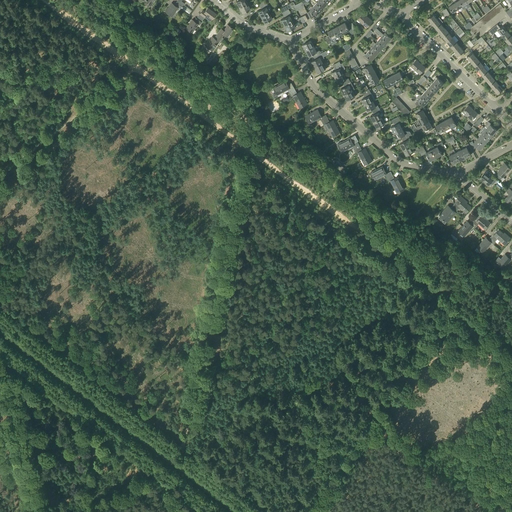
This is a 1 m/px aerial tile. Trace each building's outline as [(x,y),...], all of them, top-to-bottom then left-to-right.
[(463,6),(459,1),(454,4),(457,10),(463,6)] [(182,6),(176,2),(174,5),(171,3),(165,12),(172,16),(177,9),(179,10),(181,9),(182,7),(182,6)] [(323,8),(317,2),(313,7),(319,12),(323,8)] [(247,3),(239,7),(242,13),(250,9),(247,3)] [(266,3),(260,7),(261,10),(258,11),(261,17),(269,13),(266,7),(268,6),(266,3)] [(457,10),(454,4),(449,7),(452,13),(457,10)] [(488,12),(484,7),(482,4),(480,6),(486,13),(488,12)] [(319,12),(313,7),(308,12),(307,13),(310,19),(314,17),(315,17),(319,12)] [(204,12),(202,10),(199,14),(204,17),(206,15),(212,19),(216,14),(208,8),(204,12)] [(284,26),(292,21),(289,16),(291,15),(288,9),(282,13),(285,18),(281,20),(284,26)] [(272,19),(269,13),(261,17),(264,23),(272,19)] [(362,23),(368,17),(363,13),(358,19),(362,23)] [(431,24),(437,19),(433,14),(427,19),(431,24)] [(372,21),(368,17),(362,23),(367,27),(372,21)] [(201,22),(196,18),(194,21),(192,20),(186,28),(192,33),(198,24),(199,25),(201,22)] [(441,24),(437,19),(431,24),(435,28),(441,24)] [(295,27),(292,21),(284,26),(287,31),(295,27)] [(345,23),(339,26),(343,34),(349,31),(351,35),(355,33),(353,31),(350,24),(346,26),(345,23)] [(378,26),(376,23),(372,28),(381,37),(388,42),(392,38),(385,32),(383,34),(377,28),(378,26)] [(441,24),(435,28),(439,33),(444,28),(441,24)] [(221,29),(217,34),(221,37),(224,34),(227,37),(233,29),(227,25),(223,31),(221,29)] [(343,34),(339,26),(334,29),(338,37),(343,34)] [(501,35),(506,31),(502,26),(497,30),(501,35)] [(448,33),(444,28),(439,33),(443,37),(448,33)] [(338,37),(334,29),(328,32),(330,35),(327,36),(330,43),(331,43),(332,45),(337,42),(335,38),(338,37)] [(506,31),(501,35),(505,40),(510,35),(506,31)] [(448,33),(443,37),(447,42),(452,38),(448,33)] [(221,37),(217,34),(214,38),(212,36),(205,46),(211,51),(218,41),(220,43),(223,38),(221,37)] [(388,42),(381,37),(377,41),(384,47),(388,42)] [(456,42),(452,38),(447,42),(451,47),(456,42)] [(306,51),(314,46),(311,40),(302,45),(306,51)] [(384,47),(377,41),(375,43),(373,41),(371,44),(373,46),(380,51),(384,47)] [(456,42),(451,47),(454,51),(460,47),(456,42)] [(317,52),(314,46),(306,51),(309,57),(312,55),(314,57),(320,53),(319,51),(317,52)] [(380,51),(373,46),(369,50),(376,56),(380,51)] [(460,47),(454,51),(458,56),(464,52),(460,47)] [(376,56),(369,50),(365,55),(363,57),(367,61),(370,59),(372,60),(376,56)] [(471,61),(476,57),(472,52),(467,57),(471,61)] [(314,57),(315,60),(312,61),(315,67),(323,63),(320,57),(322,56),(320,53),(314,57)] [(476,57),(471,61),(475,66),(480,62),(476,57)] [(415,70),(421,64),(416,60),(411,66),(415,70)] [(480,62),(475,66),(478,71),(484,66),(480,62)] [(323,63),(315,67),(318,73),(326,69),(323,63)] [(334,68),(336,70),(332,72),(335,78),(343,74),(342,71),(345,69),(343,63),(341,64),(334,68)] [(366,74),(374,70),(371,64),(363,69),(366,74)] [(421,64),(415,70),(420,74),(425,68),(421,64)] [(484,66),(478,71),(482,75),(488,71),(484,66)] [(377,75),(374,70),(366,74),(369,79),(377,75)] [(488,71),(482,75),(486,80),(491,75),(488,71)] [(400,72),(394,74),(398,81),(403,79),(402,76),(400,72)] [(343,74),(335,78),(338,84),(342,82),(343,84),(349,81),(348,78),(346,79),(343,74)] [(394,74),(389,77),(393,84),(398,81),(394,74)] [(377,75),(369,79),(372,84),(379,80),(377,75)] [(491,75),(486,80),(490,84),(495,80),(491,75)] [(393,84),(389,77),(383,80),(387,87),(390,86),(391,88),(394,87),(393,84)] [(433,82),(439,88),(443,83),(437,78),(433,82)] [(495,80),(490,84),(493,89),(499,85),(495,80)] [(289,93),(295,90),(291,83),(287,85),(285,81),(273,88),(277,95),(287,90),(289,93)] [(343,84),(344,87),(345,87),(341,89),(344,94),(352,90),(349,85),(351,84),(349,81),(343,84)] [(439,88),(433,82),(429,87),(435,92),(439,88)] [(503,89),(499,85),(493,89),(497,94),(503,89)] [(429,87),(425,91),(431,97),(435,92),(429,87)] [(297,94),(295,90),(289,93),(291,97),(293,96),(300,108),(307,104),(300,92),(297,94)] [(355,96),(352,90),(344,94),(347,100),(355,96)] [(425,91),(421,96),(428,101),(431,97),(425,91)] [(364,95),(365,97),(365,98),(362,100),(365,105),(373,101),(370,96),(372,95),(370,92),(364,95)] [(428,101),(421,96),(419,94),(415,99),(417,101),(415,103),(420,107),(421,105),(422,106),(423,105),(424,106),(428,101)] [(373,101),(365,105),(368,111),(371,109),(373,112),(379,108),(378,106),(376,107),(373,101)] [(466,117),(473,109),(468,105),(463,111),(466,114),(464,115),(466,117)] [(379,108),(373,112),(374,115),(371,117),(374,122),(382,118),(379,113),(381,112),(379,108)] [(418,119),(426,115),(423,110),(421,111),(420,109),(419,109),(414,111),(418,119)] [(477,113),(473,109),(466,117),(467,115),(472,119),(474,116),(476,118),(479,115),(477,113)] [(325,121),(328,119),(325,115),(322,117),(318,110),(305,117),(309,124),(320,118),(321,120),(323,119),(325,121)] [(426,115),(418,119),(421,125),(429,121),(426,115)] [(452,117),(446,120),(450,127),(451,129),(456,126),(452,117)] [(385,124),(382,118),(374,122),(377,128),(385,124)] [(329,122),(328,119),(325,121),(323,119),(321,120),(324,125),(325,124),(332,137),(340,133),(333,120),(329,122)] [(393,123),(394,125),(395,126),(391,127),(394,133),(402,129),(399,123),(401,122),(400,119),(393,123)] [(446,120),(441,123),(445,130),(450,127),(446,120)] [(429,121),(421,125),(418,126),(419,129),(422,127),(424,130),(428,128),(429,131),(432,129),(431,126),(429,121)] [(485,125),(488,127),(486,129),(492,135),(497,130),(490,124),(491,124),(488,122),(485,125)] [(445,130),(441,123),(436,125),(439,133),(445,130)] [(402,129),(394,133),(397,139),(401,137),(402,139),(412,134),(411,134),(410,132),(406,131),(404,132),(402,129)] [(492,135),(486,129),(481,134),(488,140),(492,135)] [(412,134),(402,139),(404,142),(400,144),(403,150),(411,145),(408,140),(410,139),(409,136),(412,135),(412,134)] [(481,134),(477,139),(484,145),(488,140),(481,134)] [(357,150),(361,148),(357,141),(353,144),(350,138),(338,145),(342,152),(352,146),(354,149),(356,148),(357,150)] [(484,145),(477,139),(473,143),(472,141),(470,143),(473,149),(477,147),(480,149),(484,145)] [(442,150),(439,143),(436,145),(437,147),(432,150),(436,158),(441,155),(440,151),(442,150)] [(461,150),(465,158),(470,155),(469,151),(472,150),(468,143),(465,145),(466,147),(461,150)] [(411,145),(403,150),(406,155),(414,151),(415,154),(419,152),(421,156),(424,155),(420,148),(419,149),(418,146),(413,149),(411,145)] [(436,158),(432,150),(426,153),(423,146),(420,148),(424,155),(426,153),(430,161),(436,158)] [(362,151),(361,148),(357,150),(356,148),(354,149),(356,154),(358,153),(364,165),(372,161),(365,149),(362,151)] [(465,158),(461,150),(455,153),(459,161),(465,158)] [(459,161),(455,153),(450,156),(454,164),(459,161)] [(498,173),(496,176),(500,180),(511,168),(504,163),(499,168),(500,169),(497,172),(498,173)] [(390,178),(393,176),(390,172),(386,174),(382,166),(370,173),(374,181),(385,175),(386,177),(389,176),(390,178)] [(484,173),(490,178),(493,175),(487,170),(484,173)] [(490,178),(484,173),(480,177),(484,181),(483,182),(484,183),(485,182),(489,185),(491,183),(492,184),(496,180),(494,178),(492,180),(490,178)] [(389,176),(386,177),(389,182),(390,181),(397,194),(404,190),(398,177),(394,179),(393,176),(390,178),(389,176)] [(457,201),(453,205),(458,209),(460,207),(466,212),(471,207),(466,203),(467,202),(459,195),(459,196),(457,195),(456,195),(455,197),(455,198),(456,199),(457,201)] [(458,209),(453,205),(451,208),(448,206),(439,215),(443,218),(442,219),(443,220),(444,219),(447,222),(456,212),(458,209)] [(472,222),(477,226),(479,224),(485,229),(490,223),(482,216),(477,222),(474,219),(472,222)] [(477,226),(472,222),(470,224),(467,221),(459,231),(465,236),(473,227),(475,228),(477,226)] [(490,238),(495,243),(496,242),(495,242),(497,239),(504,245),(510,238),(504,233),(503,234),(499,230),(497,232),(496,230),(490,238)] [(495,243),(490,238),(488,240),(486,238),(477,248),(483,253),(491,243),(494,245),(495,243)] [(511,257),(509,255),(508,257),(505,255),(498,263),(504,268),(511,260),(511,257)]
